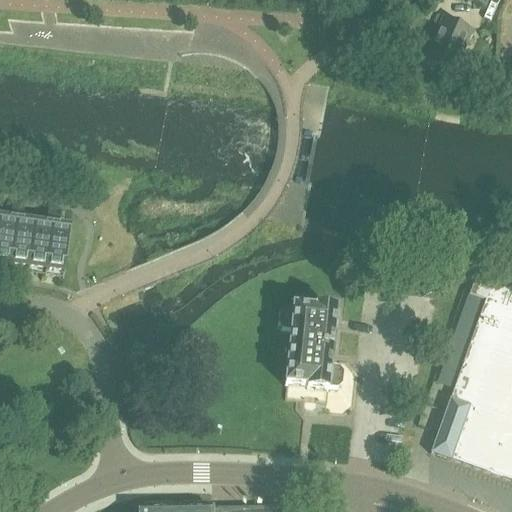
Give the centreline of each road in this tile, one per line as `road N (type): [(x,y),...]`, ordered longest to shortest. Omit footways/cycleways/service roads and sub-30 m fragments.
road 1 (tertiary): [(439,511),(287,478),(117,480)]
road 2 (residential): [(117,480),(91,334),(54,307),(0,308)]
